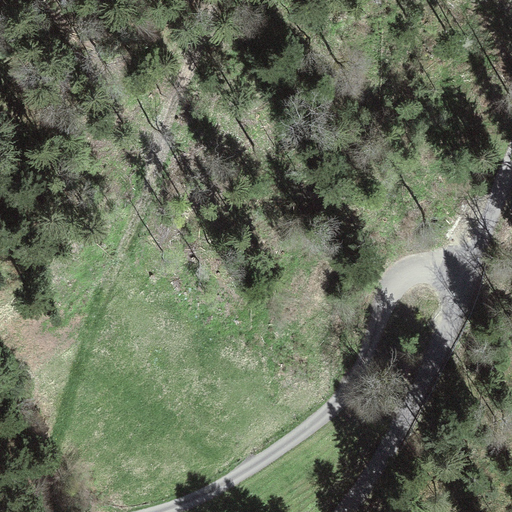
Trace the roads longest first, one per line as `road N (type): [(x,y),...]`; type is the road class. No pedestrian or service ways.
road 1 (track): [(22,511),(42,478),(216,0)]
road 2 (track): [(159,511),(194,502),(271,455),(349,392),(399,277),(471,262)]
road 3 (track): [(337,511),(404,417),(511,161)]
